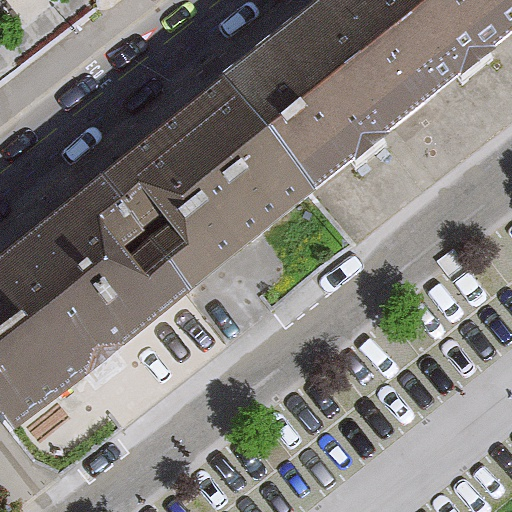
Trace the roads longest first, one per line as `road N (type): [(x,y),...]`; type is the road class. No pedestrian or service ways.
road 1 (residential): [(90,511),(511,158)]
road 2 (primary): [(0,172),(227,0)]
